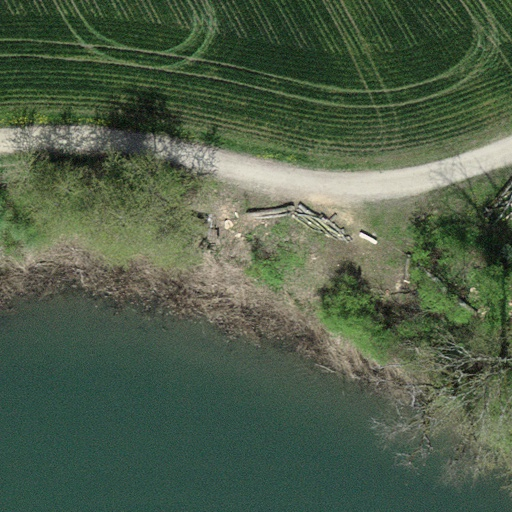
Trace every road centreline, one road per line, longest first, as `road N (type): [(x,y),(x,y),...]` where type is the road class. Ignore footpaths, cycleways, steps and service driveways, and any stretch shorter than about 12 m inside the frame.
road 1 (track): [(0,153),(336,195)]
road 2 (track): [(511,146),(336,195)]
